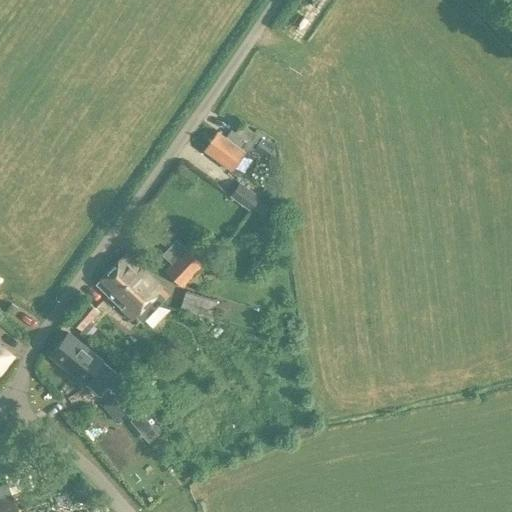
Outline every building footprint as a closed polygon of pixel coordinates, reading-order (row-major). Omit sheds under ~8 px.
[(332,18),(342,25),(354,8),(343,1),(332,18)] [(287,25),(314,36),(323,14),(295,4),(287,25)] [(245,153),(250,157),(265,136),(258,130),(254,134),(242,125),(236,134),(232,131),(226,139),(219,133),(205,152),(232,171),(245,153)] [(241,183),(231,197),(251,212),(261,198),(241,183)] [(183,253),(181,252),(165,272),(181,283),(191,269),(195,272),(204,260),(187,248),(183,253)] [(0,286),(5,292),(24,273),(0,249),(0,286)] [(126,255),(111,270),(155,311),(166,300),(162,296),(166,292),(126,255)] [(155,311),(111,270),(97,285),(133,320),(136,317),(143,324),(155,311)] [(213,321),(218,304),(186,294),(181,312),(213,321)] [(84,333),(91,325),(96,329),(106,318),(101,314),(88,302),(71,321),(84,333)] [(8,310),(14,315),(19,310),(12,305),(8,310)] [(103,361),(69,334),(50,356),(85,384),(103,361)] [(0,346),(0,375),(14,359),(0,346)] [(149,396),(143,390),(138,395),(143,401),(149,396)] [(138,428),(147,421),(141,413),(132,420),(138,428)] [(269,441),(284,433),(279,424),(264,432),(269,441)] [(30,511),(19,486),(11,489),(9,485),(0,488),(0,511),(30,511)]
